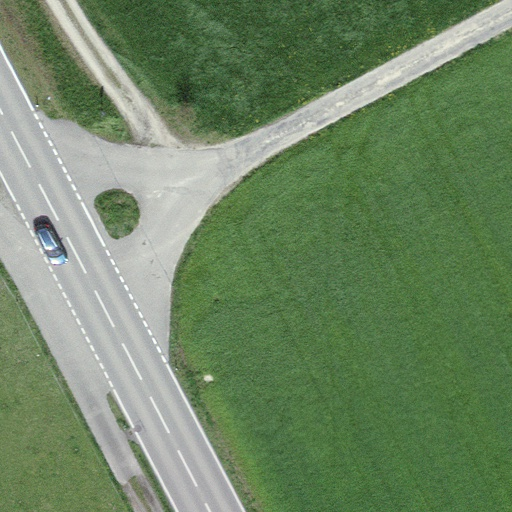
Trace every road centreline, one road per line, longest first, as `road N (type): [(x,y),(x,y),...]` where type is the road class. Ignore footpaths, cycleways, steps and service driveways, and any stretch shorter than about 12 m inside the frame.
road 1 (secondary): [(0,110),(210,511)]
road 2 (track): [(511,13),(181,188)]
road 3 (track): [(0,231),(147,511)]
road 4 (track): [(181,188),(63,0)]
road 5 (track): [(181,188),(26,270)]
